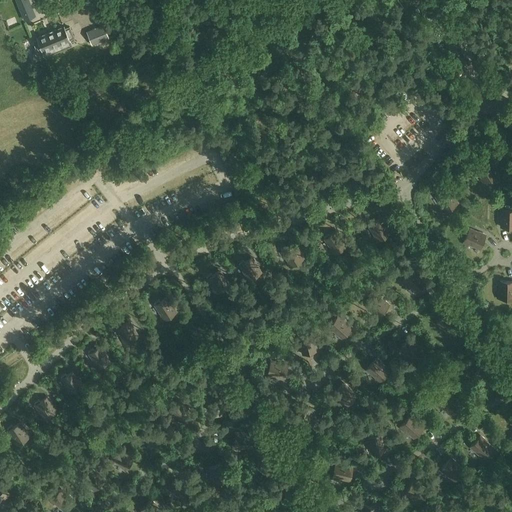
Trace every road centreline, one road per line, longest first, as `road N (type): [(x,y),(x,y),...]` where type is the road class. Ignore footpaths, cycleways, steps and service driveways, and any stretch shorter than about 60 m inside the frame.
road 1 (unclassified): [(403,188),(233,238),(171,265),(104,312),(0,409)]
road 2 (unclassified): [(403,188),(420,228),(511,365)]
